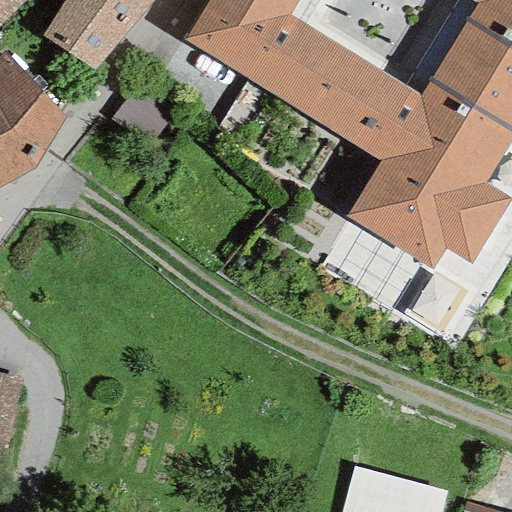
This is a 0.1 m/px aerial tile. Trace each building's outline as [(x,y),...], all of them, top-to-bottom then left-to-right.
[(0,0),(0,9),(9,0),(0,0)] [(54,0),(41,22),(95,57),(140,0),(54,0)] [(511,0),(206,0),(182,39),(380,161),(345,217),(431,270),(445,248),(471,263),(511,200),(484,182),(511,136),(511,0)] [(0,56),(0,115),(32,169),(65,118),(5,53),(0,56)] [(148,75),(110,116),(141,143),(178,103),(148,75)] [(0,115),(0,187),(32,169),(0,115)] [(0,375),(0,472),(19,380),(0,375)] [(443,511),(450,484),(358,463),(346,511),(443,511)] [(511,511),(511,506),(499,503),(495,511),(511,511)]
